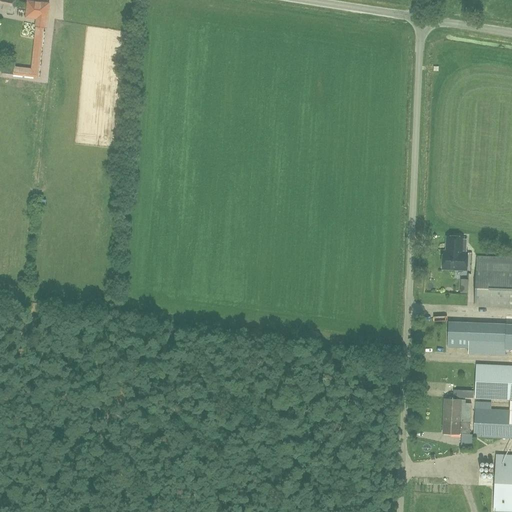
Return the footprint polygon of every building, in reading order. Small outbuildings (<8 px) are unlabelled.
[(0,0),(0,10),(13,13),(15,0),(0,0)] [(46,27),(48,4),(28,1),(26,18),(35,19),(35,26),(37,27),(33,71),(14,69),(13,75),(39,78),(44,27),(46,27)] [(463,237),(447,236),(446,247),(447,247),(447,252),(443,251),(442,269),(466,270),(466,269),(467,253),(466,253),(466,239),(463,239),(463,237)] [(511,308),(511,257),(476,256),(474,307),(511,308)] [(505,355),(506,323),(448,321),(446,348),(468,348),(467,354),(505,355)] [(511,366),(477,365),(475,398),(510,399),(509,411),(487,410),(487,402),(475,402),(473,436),(511,437),(511,366)] [(473,398),(474,390),(453,389),(452,397),(473,398)] [(462,407),(463,400),(445,399),(443,433),(459,434),(459,433),(470,434),(470,421),(459,420),(460,407),(462,407)] [(511,511),(511,455),(496,454),(493,511),(511,511)]
